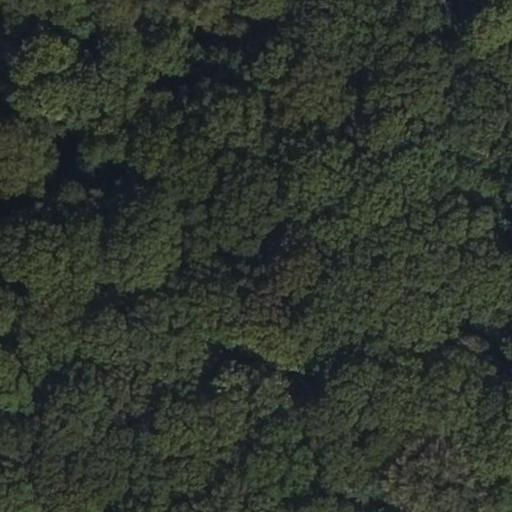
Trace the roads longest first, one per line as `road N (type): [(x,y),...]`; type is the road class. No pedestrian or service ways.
road 1 (track): [(229,511),(170,0)]
road 2 (track): [(217,376),(359,511)]
road 3 (track): [(89,511),(217,376)]
